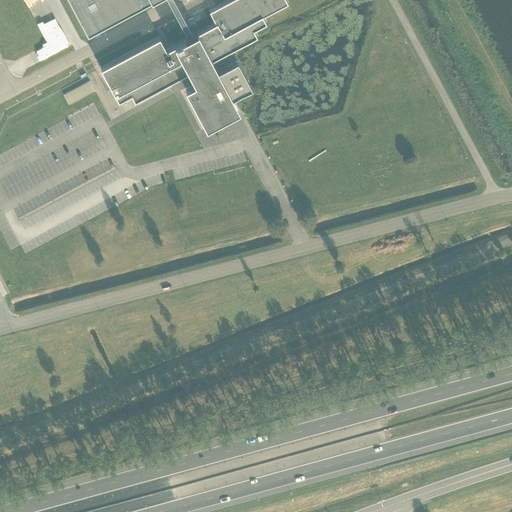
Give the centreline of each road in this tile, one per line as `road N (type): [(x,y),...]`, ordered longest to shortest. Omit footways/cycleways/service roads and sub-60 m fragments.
road 1 (motorway): [(511,374),(9,511)]
road 2 (motorway): [(163,511),(511,420)]
road 3 (unclassified): [(303,248),(5,327)]
road 4 (unclassified): [(303,248),(252,151),(136,173),(126,171),(98,123)]
road 5 (unclassified): [(511,197),(303,248)]
road 6 (secondary): [(383,508),(511,464)]
